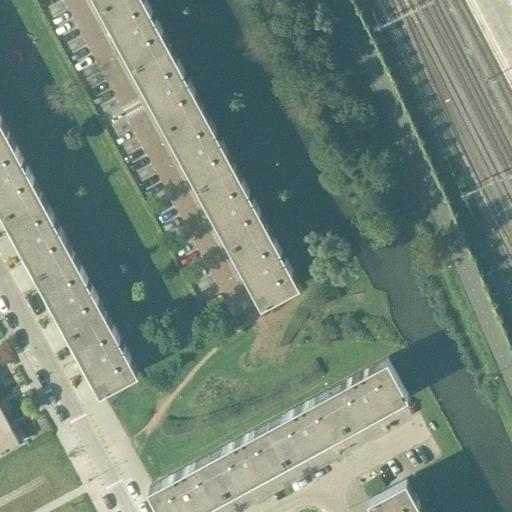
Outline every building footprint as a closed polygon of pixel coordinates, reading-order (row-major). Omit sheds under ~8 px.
[(170,43),(146,0),(105,0),(100,3),(133,64),(170,43)] [(203,104),(170,43),(133,64),(165,124),(203,104)] [(235,162),(203,104),(165,124),(197,182),(215,173),(235,162)] [(0,135),(9,131),(0,115),(0,135)] [(41,191),(9,131),(0,135),(0,204),(4,211),(41,191)] [(235,162),(215,173),(197,182),(230,243),(247,233),(267,223),(235,162)] [(73,250),(41,191),(4,211),(35,270),(73,250)] [(267,223),(247,233),(230,243),(262,303),(300,283),(267,223)] [(106,310),(73,250),(35,270),(68,330),(106,310)] [(138,370),(106,310),(68,330),(101,390),(138,370)] [(408,394),(398,376),(391,362),(388,357),(328,389),(348,427),(408,394)] [(288,459),(348,427),(328,389),(267,422),(278,442),(288,459)] [(5,419),(0,421),(0,450),(17,442),(5,419)] [(288,459),(278,442),(267,422),(208,454),(228,492),(288,459)] [(162,511),(191,511),(214,499),(228,492),(208,454),(152,485),(148,487),(162,511)] [(424,511),(406,478),(369,498),(376,511),(424,511)]
